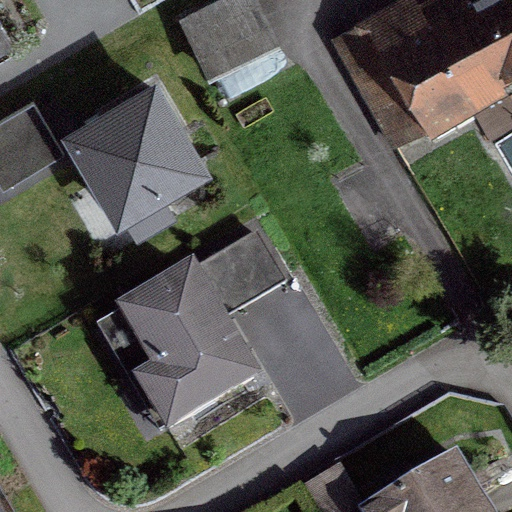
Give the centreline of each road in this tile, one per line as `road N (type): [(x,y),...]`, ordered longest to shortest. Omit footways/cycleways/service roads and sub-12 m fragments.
road 1 (unknown): [(469,366),(289,12)]
road 2 (residential): [(511,385),(469,366),(411,375),(189,511)]
road 3 (residential): [(81,511),(0,382)]
